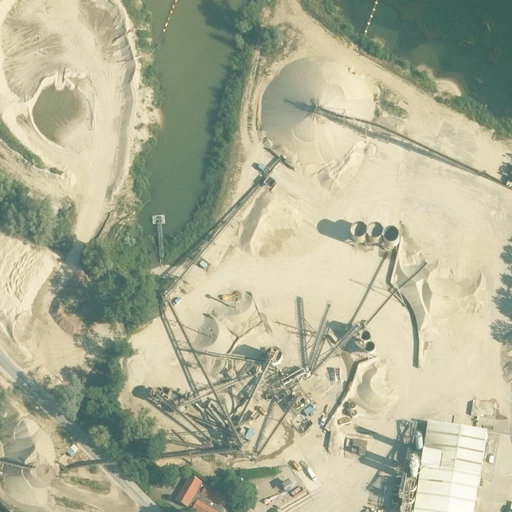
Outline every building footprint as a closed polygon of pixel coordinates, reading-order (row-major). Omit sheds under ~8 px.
[(429,426),(424,458),(414,456),(413,469),(422,470),(415,511),(476,511),(488,435),(429,426)] [(353,453),(367,454),(367,441),(353,441),(353,453)] [(290,474),(284,478),(281,473),(276,476),(279,481),(273,484),(279,495),(284,491),(285,492),(291,488),(296,484),(290,474)] [(189,508),(194,511),(193,511),(225,511),(226,511),(224,510),(229,501),(190,478),(177,502),(188,509),(189,508)] [(400,498),(403,479),(397,478),(394,497),(400,498)]
